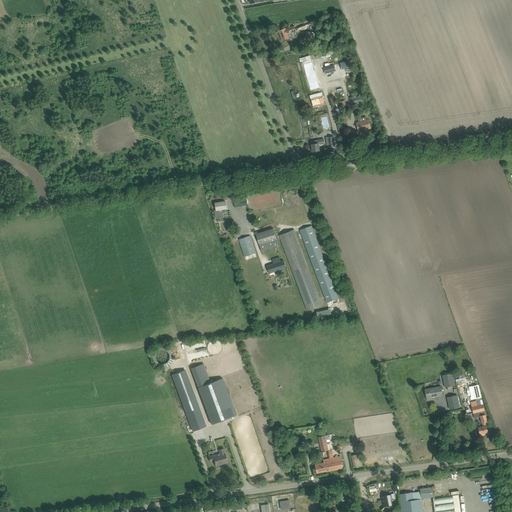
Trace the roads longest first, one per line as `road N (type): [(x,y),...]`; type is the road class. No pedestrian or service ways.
road 1 (unclassified): [(121,511),(360,480)]
road 2 (unclassified): [(302,170),(511,140)]
road 3 (track): [(0,215),(205,185)]
road 4 (unclassified): [(302,170),(238,0)]
road 5 (track): [(0,80),(163,41)]
road 6 (unclassified): [(360,480),(511,464)]
